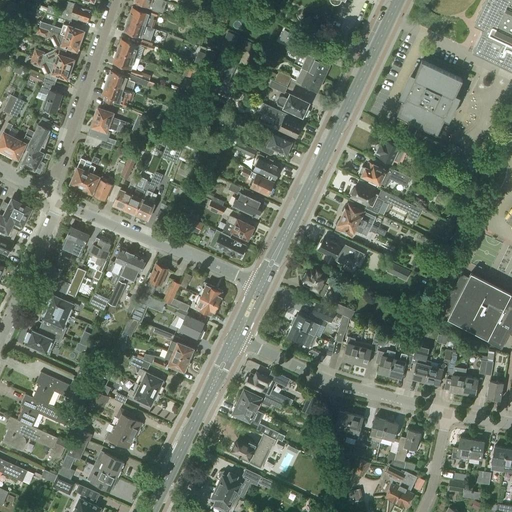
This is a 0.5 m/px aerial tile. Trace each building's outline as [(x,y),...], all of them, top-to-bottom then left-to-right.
[(0,0),(0,17),(2,18),(3,14),(4,13),(8,0),(0,0)] [(19,2),(12,0),(8,0),(4,13),(14,16),(19,2)] [(91,8),(66,0),(63,10),(48,5),(46,11),(45,11),(45,12),(71,21),(71,20),(72,17),(77,19),(77,17),(86,21),(88,15),(90,15),(92,10),(90,9),(91,8)] [(152,9),(158,11),(162,13),(167,0),(166,0),(134,0),(135,1),(145,4),(145,6),(152,9)] [(231,11),(235,1),(235,0),(222,0),(220,7),(231,11)] [(481,30),(472,50),(502,65),(509,68),(511,69),(511,0),(484,0),(473,23),(483,27),(482,30),(481,30)] [(241,4),(235,1),(231,11),(238,13),(241,4)] [(128,19),(144,24),(153,27),(156,19),(153,18),(154,15),(156,16),(158,11),(152,9),(150,13),(132,7),(131,12),(129,13),(128,16),(129,18),(128,19)] [(220,8),(216,18),(226,21),(229,11),(228,11),(220,8)] [(6,24),(9,16),(3,14),(2,18),(1,22),(6,24)] [(153,27),(144,24),(128,19),(128,20),(127,20),(125,24),(126,25),(125,30),(143,37),(150,39),(151,38),(154,28),(153,27)] [(221,33),(224,22),(215,20),(214,22),(218,23),(216,29),(213,28),(212,30),(221,33)] [(83,30),(63,23),(61,28),(44,22),(43,27),(80,40),(81,36),(82,37),(84,32),(83,31),(83,30)] [(280,32),(282,26),(276,23),(273,28),(280,32)] [(79,43),(80,40),(43,27),(39,26),(37,32),(47,36),(47,35),(49,36),(55,48),(65,51),(67,47),(77,50),(77,49),(79,48),(80,45),(79,43)] [(295,36),(284,29),(279,39),(290,45),(300,49),(293,63),(301,67),(323,77),(329,63),(303,51),(307,42),(295,36)] [(218,54),(219,55),(234,62),(237,56),(230,53),(239,36),(227,31),(219,49),(221,50),(218,54)] [(154,40),(151,38),(150,39),(143,37),(141,41),(153,45),(154,40)] [(118,51),(136,57),(140,58),(144,47),(139,45),(122,39),(120,44),(118,45),(117,49),(118,50),(118,51)] [(245,39),(241,48),(250,52),(254,43),(245,39)] [(155,46),(153,45),(141,41),(139,45),(144,47),(154,50),(155,46)] [(206,47),(213,49),(215,44),(208,41),(206,47)] [(65,51),(55,48),(44,54),(45,51),(37,48),(34,56),(46,60),(71,69),(72,65),(73,65),(74,62),(73,60),(74,59),(64,55),(65,51)] [(113,62),(131,69),(130,73),(136,75),(138,70),(136,70),(140,58),(136,57),(133,56),(118,51),(117,51),(116,51),(114,57),(115,58),(113,62)] [(197,62),(210,67),(213,59),(205,56),(206,56),(200,54),(197,62)] [(209,77),(227,85),(237,63),(234,62),(219,55),(209,77)] [(71,69),(46,60),(34,56),(32,62),(40,65),(45,75),(45,77),(50,78),(51,73),(67,79),(67,77),(69,77),(70,74),(69,72),(71,69)] [(436,133),(443,118),(446,119),(457,94),(455,93),(462,78),(421,59),(414,74),(412,73),(400,98),(403,99),(396,114),(436,133)] [(182,74),(194,78),(194,76),(196,77),(200,67),(197,66),(198,65),(187,61),(182,74)] [(317,90),(323,77),(301,67),(295,80),(317,90)] [(106,82),(125,88),(132,91),(135,82),(146,86),(148,80),(128,72),(126,76),(111,70),(109,75),(108,74),(106,80),(107,81),(106,82)] [(279,70),(274,80),(287,86),(291,76),(279,70)] [(29,78),(40,83),(43,77),(32,71),(29,78)] [(56,111),(62,93),(52,90),(55,80),(50,78),(45,77),(44,76),(43,77),(40,83),(36,91),(47,95),(43,107),(56,111)] [(186,77),(182,87),(199,93),(203,84),(186,77)] [(287,86),(274,80),(271,79),(268,85),(284,93),(287,86)] [(125,88),(106,82),(106,83),(105,83),(103,89),(104,89),(103,94),(105,95),(104,99),(126,107),(128,102),(126,101),(127,99),(132,100),(134,92),(132,91),(125,88)] [(213,100),(216,94),(205,89),(203,95),(213,100)] [(280,105),(302,115),(302,114),(305,116),(308,109),(306,108),(308,102),(290,93),(288,99),(283,96),(282,96),(279,96),(278,98),(277,100),(277,102),(278,104),(280,105)] [(2,110),(9,114),(18,97),(11,94),(2,110)] [(16,117),(24,101),(18,97),(9,114),(16,117)] [(263,102),(261,107),(259,111),(276,119),(273,126),(295,137),(301,124),(285,117),(286,113),(281,110),(263,102)] [(119,125),(128,128),(130,123),(118,119),(121,111),(112,108),(106,106),(103,105),(102,108),(98,107),(97,108),(96,109),(95,112),(96,113),(95,116),(119,125)] [(195,109),(188,106),(184,113),(191,116),(195,109)] [(222,117),(234,123),(238,115),(226,109),(222,117)] [(177,117),(170,114),(166,123),(173,126),(177,117)] [(116,139),(108,137),(110,132),(109,132),(110,128),(117,130),(119,125),(95,116),(94,119),(93,119),(87,134),(102,139),(114,144),(116,139)] [(31,147),(33,143),(44,148),(50,130),(49,129),(52,123),(40,118),(34,131),(27,145),(30,146),(29,149),(30,146),(31,147)] [(135,121),(132,129),(139,132),(142,124),(135,121)] [(8,134),(9,131),(13,124),(8,122),(0,137),(0,148),(0,149),(0,150),(6,154),(14,137),(8,134)] [(27,145),(34,131),(28,128),(24,137),(22,136),(21,140),(14,137),(6,154),(12,157),(13,155),(18,158),(26,143),(27,144),(27,145)] [(172,141),(182,146),(186,135),(172,129),(168,141),(171,142),(172,141)] [(376,150),(374,154),(391,162),(392,158),(399,161),(409,140),(392,130),(387,140),(386,139),(384,142),(381,141),(380,143),(379,143),(378,143),(377,143),(376,143),(375,144),(374,145),(374,146),(374,147),(374,148),(374,149),(375,149),(375,150),(376,150)] [(273,131),(270,139),(257,133),(252,145),(270,154),(273,153),(274,149),(279,152),(277,155),(283,158),(285,154),(286,154),(286,153),(287,153),(289,150),(288,149),(292,140),(273,131)] [(98,147),(102,139),(87,134),(85,142),(98,147)] [(171,142),(168,141),(161,156),(176,162),(178,158),(182,146),(172,141),(171,142)] [(237,141),(234,147),(234,148),(256,158),(259,151),(237,141)] [(458,146),(455,144),(449,141),(442,156),(451,161),(455,154),(458,146)] [(42,152),(44,148),(33,143),(31,147),(30,146),(29,149),(22,162),(34,169),(43,152),(42,152)] [(128,156),(125,164),(120,175),(127,178),(135,159),(128,156)] [(87,171),(90,164),(91,162),(81,157),(73,175),(74,176),(70,183),(79,187),(83,178),(85,179),(89,171),(87,171)] [(258,172),(274,179),(275,178),(277,177),(278,174),(277,172),(280,167),(259,157),(256,163),(262,165),(258,172)] [(115,173),(120,175),(125,164),(119,162),(115,173)] [(182,162),(177,171),(191,178),(195,168),(182,162)] [(397,170),(396,174),(369,162),(369,163),(367,167),(365,167),(362,166),(358,173),(361,174),(361,175),(379,183),(385,186),(389,178),(406,186),(410,176),(397,170)] [(95,166),(90,164),(87,171),(89,171),(85,179),(83,178),(79,187),(85,189),(84,191),(89,193),(90,191),(91,192),(98,176),(92,173),(95,166)] [(248,184),(251,185),(256,173),(252,171),(252,170),(244,166),(240,174),(248,177),(249,176),(251,177),(248,184)] [(256,173),(251,185),(251,186),(267,193),(268,193),(269,193),(272,187),(271,186),(273,181),(256,173)] [(110,177),(109,179),(102,175),(94,194),(95,196),(99,197),(101,197),(105,199),(114,179),(110,177)] [(124,208),(131,191),(132,191),(137,179),(132,177),(127,189),(121,186),(113,204),(124,208)] [(144,195),(150,181),(146,180),(141,193),(144,195)] [(150,181),(144,195),(144,197),(136,214),(141,216),(140,216),(146,219),(146,218),(147,219),(155,201),(150,199),(156,184),(150,181)] [(228,189),(238,193),(241,187),(231,182),(228,189)] [(352,197),(352,196),(366,203),(365,207),(377,213),(383,200),(410,213),(408,217),(415,220),(421,208),(381,189),(378,194),(358,184),(357,183),(354,189),(353,189),(351,194),(352,195),(351,196),(352,197)] [(144,197),(132,191),(131,191),(124,208),(136,214),(144,197)] [(240,198),(236,206),(257,216),(258,214),(260,213),(260,210),(261,208),(260,208),(262,205),(258,203),(259,201),(243,193),(241,199),(240,198)] [(0,235),(10,240),(13,235),(14,236),(18,229),(20,230),(32,208),(12,197),(7,207),(2,204),(0,207),(0,235)] [(211,199),(207,207),(222,214),(226,206),(211,199)] [(341,216),(368,230),(375,216),(364,211),(363,213),(347,205),(346,206),(346,205),(341,216)] [(166,213),(159,209),(155,218),(163,221),(166,213)] [(177,211),(171,209),(168,215),(174,218),(177,211)] [(222,231),(229,235),(231,231),(247,238),(248,237),(250,237),(251,234),(251,232),(253,226),(229,214),(226,220),(227,221),(222,231)] [(188,227),(199,232),(203,223),(187,215),(182,225),(188,227)] [(336,225),(337,225),(336,228),(350,235),(353,229),(366,235),(368,230),(341,216),(336,225)] [(61,247),(65,249),(70,251),(80,229),(75,228),(76,227),(72,225),(72,226),(70,225),(61,247)] [(374,231),(384,236),(386,231),(376,226),(374,231)] [(70,251),(74,253),(79,255),(89,234),(88,233),(88,232),(84,230),(84,231),(80,229),(70,251)] [(229,235),(222,231),(221,231),(214,245),(240,257),(240,255),(242,255),(244,251),(242,251),(245,245),(230,237),(230,235),(229,235)] [(0,235),(0,250),(7,254),(10,248),(12,248),(14,244),(12,243),(13,241),(10,240),(0,235)] [(324,236),(318,249),(326,253),(323,258),(332,262),(333,259),(344,264),(347,258),(359,263),(364,253),(342,242),(341,244),(324,236)] [(91,260),(100,264),(98,270),(101,271),(106,260),(105,259),(109,251),(107,250),(110,243),(96,237),(90,250),(94,252),(91,260)] [(111,269),(116,271),(120,273),(130,251),(126,250),(125,250),(126,249),(122,247),(121,248),(120,247),(111,269)] [(60,260),(65,262),(70,251),(65,249),(60,260)] [(74,253),(70,251),(65,262),(70,264),(74,253)] [(120,273),(126,276),(136,280),(143,267),(141,266),(144,259),(139,256),(138,256),(139,254),(135,253),(134,254),(134,253),(130,251),(120,273)] [(153,284),(154,282),(160,284),(168,268),(167,268),(167,267),(161,264),(161,265),(156,263),(151,273),(150,272),(142,291),(151,295),(155,285),(153,284)] [(402,270),(391,264),(388,271),(399,276),(402,270)] [(329,285),(328,284),(331,278),(323,274),(324,272),(312,266),(311,268),(309,272),(307,271),(306,272),(305,273),(303,276),(304,278),(303,279),(305,280),(303,284),(318,291),(317,292),(324,295),(329,285)] [(74,296),(86,271),(77,267),(70,282),(66,293),(74,296)] [(115,283),(118,278),(120,273),(116,271),(114,275),(113,275),(111,281),(115,283)] [(511,332),(511,293),(471,272),(468,277),(461,273),(442,309),(450,313),(447,318),(489,339),(488,341),(502,348),(510,333),(511,333),(511,332)] [(123,282),(125,275),(120,273),(118,278),(115,283),(107,302),(115,305),(119,297),(120,297),(123,292),(121,291),(125,283),(123,282)] [(193,276),(187,273),(180,285),(186,288),(193,276)] [(66,293),(70,282),(59,278),(55,289),(66,293)] [(166,301),(170,303),(180,283),(172,280),(163,300),(166,301)] [(198,294),(200,295),(218,303),(221,296),(220,295),(222,291),(221,291),(222,290),(218,288),(217,289),(213,287),(213,286),(204,281),(201,287),(203,288),(200,295),(198,294)] [(89,302),(104,309),(109,298),(94,291),(89,302)] [(166,301),(151,295),(142,291),(137,301),(162,311),(166,301)] [(45,304),(69,314),(72,307),(76,309),(78,304),(52,293),(51,296),(49,295),(45,304)] [(214,311),(218,303),(200,295),(198,294),(194,302),(193,301),(191,306),(210,315),(210,314),(211,314),(213,310),(214,311)] [(191,304),(174,297),(172,304),(188,311),(191,304)] [(324,306),(335,311),(343,314),(348,317),(351,318),(354,310),(327,298),(324,306)] [(316,302),(310,312),(331,321),(335,311),(324,306),(316,302)] [(69,314),(45,304),(41,313),(43,314),(42,317),(52,322),(49,327),(64,334),(66,327),(64,326),(69,314)] [(180,328),(197,336),(199,338),(203,329),(201,328),(203,322),(194,317),(195,314),(179,307),(176,314),(185,318),(180,328)] [(314,334),(319,323),(297,313),(292,324),(314,334)] [(339,327),(345,329),(348,317),(343,314),(340,321),(339,327)] [(125,328),(133,331),(137,319),(129,316),(125,328)] [(317,336),(314,334),(292,324),(287,335),(312,347),(317,336)] [(29,347),(38,350),(38,348),(49,353),(55,340),(60,342),(63,335),(44,327),(41,333),(31,329),(30,331),(28,331),(24,339),(26,340),(25,343),(30,345),(29,347)] [(172,340),(174,335),(154,327),(151,332),(172,340)] [(376,329),(372,343),(378,344),(381,332),(376,329)] [(384,346),(387,334),(381,332),(378,344),(384,346)] [(438,332),(436,340),(446,343),(448,335),(438,332)] [(79,342),(87,346),(89,339),(82,336),(79,342)] [(346,342),(347,342),(343,359),(354,362),(359,345),(360,341),(354,340),(354,339),(347,337),(346,342)] [(126,343),(118,340),(115,348),(124,351),(126,343)] [(172,340),(167,350),(187,359),(188,358),(190,357),(191,354),(190,352),(192,347),(176,341),(172,340)] [(334,344),(328,342),(325,354),(331,355),(334,344)] [(416,361),(412,377),(425,381),(429,364),(430,365),(431,361),(426,360),(429,346),(417,343),(416,347),(415,346),(412,358),(413,358),(412,359),(416,361)] [(400,358),(394,357),(389,374),(401,378),(406,356),(412,358),(415,346),(410,344),(407,354),(401,352),(400,358)] [(354,362),(366,365),(371,348),(359,345),(354,362)] [(144,359),(150,361),(165,368),(167,364),(183,370),(185,365),(187,364),(188,361),(187,359),(167,350),(164,358),(161,356),(146,353),(144,359)] [(309,350),(307,355),(315,359),(317,355),(309,350)] [(380,361),(377,371),(389,374),(394,357),(386,355),(386,352),(379,350),(376,360),(380,361)] [(446,350),(443,361),(449,363),(451,354),(452,351),(446,350)] [(91,373),(98,359),(87,354),(81,368),(91,373)] [(452,374),(449,390),(462,392),(465,376),(466,369),(454,367),(457,355),(451,354),(449,363),(447,374),(452,374)] [(132,361),(147,367),(150,361),(144,359),(134,355),(132,361)] [(479,373),(484,374),(487,360),(481,359),(479,373)] [(491,375),(493,361),(487,360),(484,374),(491,375)] [(438,384),(443,364),(431,361),(430,365),(429,364),(425,381),(438,384)] [(137,382),(140,384),(158,392),(162,384),(160,383),(162,379),(142,369),(140,368),(138,372),(137,374),(141,376),(137,382)] [(271,370),(269,375),(278,379),(277,382),(282,384),(283,382),(287,384),(290,378),(286,376),(271,370)] [(54,390),(85,404),(93,386),(73,377),(70,384),(40,371),(37,378),(40,380),(33,397),(48,404),(48,403),(54,390)] [(247,376),(244,381),(246,381),(245,383),(261,390),(263,391),(266,392),(265,393),(268,394),(271,389),(272,390),(276,381),(277,382),(278,379),(269,375),(268,377),(262,375),(262,374),(256,371),(255,374),(250,372),(249,375),(248,376),(247,376)] [(475,395),(478,378),(465,376),(462,392),(475,395)] [(503,382),(490,380),(487,397),(500,399),(503,382)] [(140,384),(137,382),(134,390),(131,388),(128,393),(150,404),(152,399),(154,400),(158,392),(140,384)] [(239,394),(236,399),(238,400),(255,408),(259,400),(270,406),(271,403),(281,407),(283,402),(280,400),(279,400),(276,398),(268,394),(265,393),(266,392),(263,391),(261,396),(244,388),(241,395),(239,394)] [(95,389),(90,400),(104,406),(109,396),(95,389)] [(271,389),(268,394),(276,398),(279,393),(272,390),(271,389)] [(117,392),(114,398),(124,403),(127,397),(117,392)] [(25,402),(17,419),(33,426),(39,413),(60,422),(65,424),(65,422),(70,424),(74,415),(48,403),(48,404),(33,397),(25,393),(25,394),(22,400),(25,402)] [(235,406),(232,412),(249,420),(258,424),(263,413),(255,409),(255,408),(238,400),(236,399),(236,400),(234,405),(235,406)] [(305,402),(301,410),(309,413),(310,411),(313,405),(305,402)] [(313,405),(310,411),(321,416),(324,410),(313,405)] [(115,416),(119,417),(115,425),(134,434),(136,435),(142,422),(128,416),(130,412),(119,407),(115,416)] [(339,410),(335,426),(346,429),(351,413),(339,410)] [(345,435),(357,438),(363,416),(351,413),(346,429),(345,435)] [(58,437),(33,426),(17,419),(9,415),(9,416),(10,416),(7,423),(10,424),(2,441),(1,441),(18,449),(20,449),(22,448),(24,446),(26,443),(26,440),(25,438),(24,436),(23,436),(23,435),(52,448),(54,448),(56,442),(58,437)] [(386,419),(374,416),(368,438),(380,442),(386,419)] [(388,438),(393,439),(398,422),(386,419),(380,442),(386,444),(388,438)] [(134,434),(115,425),(114,424),(110,432),(108,432),(105,438),(114,443),(115,440),(128,447),(134,434)] [(78,428),(75,435),(88,440),(89,441),(92,433),(78,428)] [(400,437),(396,453),(393,465),(404,468),(405,462),(404,461),(407,446),(415,448),(418,438),(419,439),(421,434),(419,433),(420,431),(408,428),(405,438),(400,437)] [(256,448),(254,446),(255,443),(249,440),(247,443),(237,438),(235,444),(234,443),(231,449),(232,449),(231,450),(239,454),(240,454),(248,458),(249,457),(251,458),(250,459),(260,464),(268,448),(271,449),(276,439),(272,437),(264,433),(256,448)] [(84,450),(88,440),(75,435),(71,444),(84,450)] [(460,458),(461,455),(469,456),(472,439),(460,437),(458,447),(453,447),(452,457),(460,458)] [(484,440),(472,439),(469,456),(481,458),(484,440)] [(56,442),(54,448),(52,448),(49,454),(59,458),(65,446),(56,442)] [(352,454),(358,455),(361,444),(355,442),(352,454)] [(364,457),(367,445),(361,444),(358,455),(364,457)] [(491,468),(497,469),(498,464),(503,465),(506,447),(494,445),(491,468)] [(511,448),(506,447),(503,465),(502,471),(511,472),(511,483),(511,488),(511,487),(511,448)] [(390,451),(386,463),(393,465),(396,453),(390,451)] [(97,458),(93,464),(116,475),(123,461),(104,452),(100,460),(97,458)] [(28,470),(0,457),(0,469),(23,480),(28,470)] [(361,458),(354,471),(363,476),(369,462),(361,458)] [(74,470),(62,464),(57,474),(70,480),(74,470)] [(93,464),(86,479),(91,481),(109,490),(113,483),(115,484),(119,476),(116,475),(93,464)] [(391,481),(392,482),(385,496),(396,501),(410,472),(405,470),(405,471),(401,469),(400,470),(389,465),(385,473),(390,476),(389,478),(391,481)] [(265,485),(268,479),(246,468),(243,475),(258,482),(265,485)] [(54,482),(57,475),(44,469),(41,476),(54,482)] [(220,477),(220,478),(216,486),(239,496),(240,496),(235,493),(242,479),(236,476),(237,475),(229,471),(228,473),(224,471),(223,472),(222,472),(221,472),(220,472),(219,473),(219,474),(219,475),(219,476),(219,477),(220,477)] [(484,471),(482,483),(489,484),(491,472),(484,471)] [(413,492),(409,490),(416,475),(410,472),(396,501),(406,506),(413,492)] [(465,480),(466,474),(454,472),(453,478),(465,480)] [(75,482),(70,480),(57,474),(52,486),(59,490),(63,481),(74,486),(75,482)] [(334,492),(343,490),(338,474),(330,477),(334,492)] [(419,477),(415,485),(420,488),(425,480),(419,477)] [(464,489),(465,482),(450,480),(449,488),(464,490),(464,489)] [(98,511),(101,507),(93,504),(95,500),(99,493),(79,484),(76,491),(87,496),(85,500),(79,497),(74,509),(72,511),(98,511)] [(216,486),(213,493),(209,494),(210,498),(209,499),(214,502),(213,504),(225,510),(224,511),(231,511),(239,496),(216,486)] [(507,503),(508,486),(499,486),(498,503),(507,503)] [(9,491),(0,487),(0,503),(3,505),(9,491)] [(351,499),(353,501),(361,499),(358,489),(349,491),(349,495),(347,500),(351,499)] [(481,492),(464,489),(464,490),(463,496),(480,499),(481,492)] [(8,494),(6,499),(12,502),(14,496),(8,494)]
